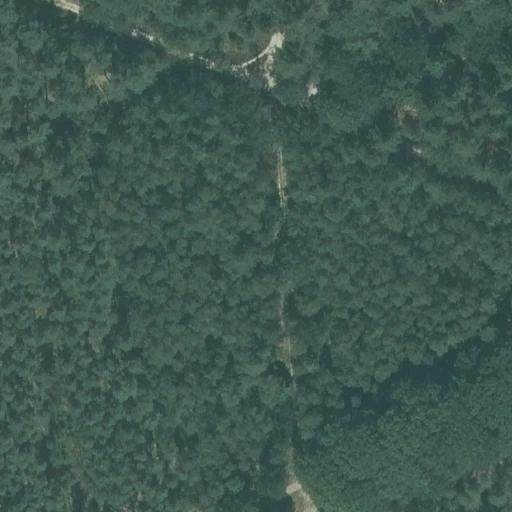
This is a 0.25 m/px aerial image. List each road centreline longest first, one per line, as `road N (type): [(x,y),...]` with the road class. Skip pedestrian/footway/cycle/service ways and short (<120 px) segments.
road 1 (track): [(511,393),(296,506),(271,85)]
road 2 (track): [(191,511),(511,344)]
road 3 (track): [(61,0),(271,85),(286,0)]
road 4 (track): [(271,85),(511,190)]
road 5 (track): [(462,0),(296,96)]
